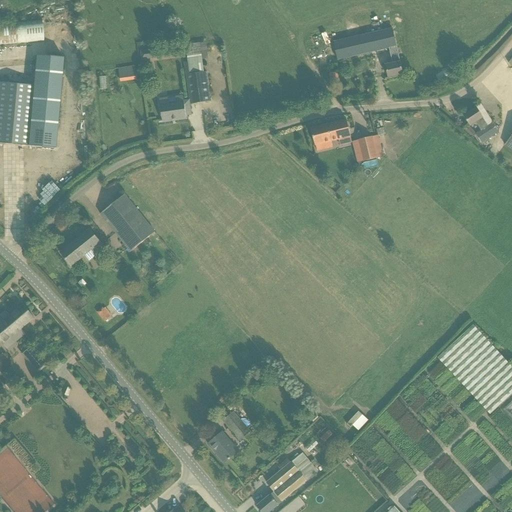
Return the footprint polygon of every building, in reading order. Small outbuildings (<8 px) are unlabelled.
[(0,27),(0,44),(51,38),(49,21),(0,27)] [(341,42),(343,51),(345,60),(390,50),(393,63),(386,65),(388,77),(403,74),(400,64),(396,46),(390,48),(386,32),(341,42)] [(148,50),(140,51),(141,60),(149,59),(148,50)] [(33,86),(28,145),(55,148),(63,57),(35,55),(33,86)] [(188,62),(184,63),(186,75),(189,95),(190,100),(190,104),(210,101),(209,92),(206,72),(204,72),(190,74),(188,62)] [(444,80),(458,75),(455,66),(441,71),(444,80)] [(136,80),(134,68),(118,70),(120,82),(136,80)] [(0,142),(28,145),(33,86),(0,82),(0,142)] [(159,101),(160,106),(162,116),(161,116),(161,118),(162,118),(163,122),(186,119),(186,117),(192,116),(190,104),(190,100),(184,101),(169,103),(169,99),(159,101)] [(498,132),(492,123),(488,126),(476,107),(464,115),(470,125),(476,122),(481,130),(476,133),(482,142),(498,132)] [(346,120),(311,129),(314,139),(315,144),(317,151),(332,148),(331,140),(338,139),(340,146),(352,143),(350,136),(348,130),(346,120)] [(472,138),(476,134),(468,125),(464,129),(472,138)] [(210,129),(199,130),(199,137),(211,136),(210,129)] [(378,158),(372,136),(358,140),(363,162),(378,158)] [(100,214),(106,222),(130,252),(155,232),(131,202),(125,195),(100,214)] [(60,253),(71,266),(100,243),(89,229),(60,253)] [(6,311),(0,315),(0,341),(7,349),(25,334),(21,328),(34,317),(23,305),(10,316),(6,311)] [(104,321),(110,317),(103,309),(97,313),(104,321)] [(511,366),(474,325),(439,358),(490,415),(511,394),(511,366)] [(42,347),(32,352),(47,379),(57,374),(42,347)] [(18,375),(11,367),(4,374),(11,381),(18,375)] [(233,412),(230,414),(223,421),(239,441),(247,434),(250,432),(233,412)] [(324,441),(332,433),(328,430),(320,438),(324,441)] [(230,458),(238,451),(222,432),(208,444),(213,450),(215,449),(225,461),(228,459),(229,460),(230,458)] [(344,449),(337,456),(340,460),(348,454),(344,449)] [(261,511),(269,511),(272,509),(307,481),(306,480),(317,470),(303,453),(292,462),(291,462),(266,483),(274,492),(257,506),(261,511)]
